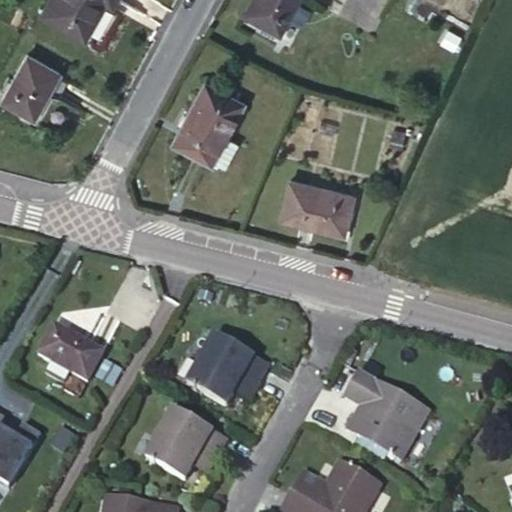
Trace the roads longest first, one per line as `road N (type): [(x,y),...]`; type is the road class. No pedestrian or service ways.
road 1 (residential): [(79,225),(350,295)]
road 2 (residential): [(79,225),(203,0)]
road 3 (residential): [(233,511),(350,295)]
road 4 (residential): [(350,295),(511,340)]
